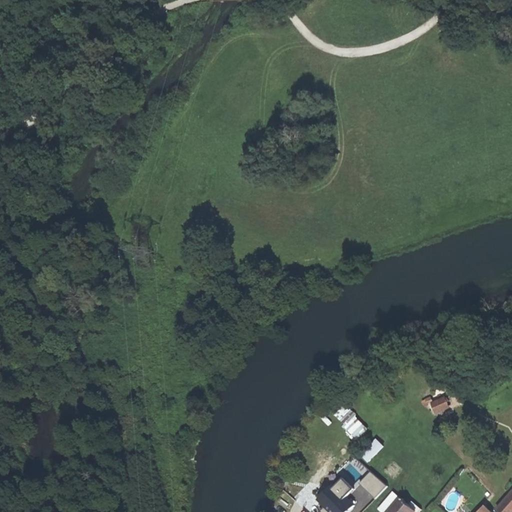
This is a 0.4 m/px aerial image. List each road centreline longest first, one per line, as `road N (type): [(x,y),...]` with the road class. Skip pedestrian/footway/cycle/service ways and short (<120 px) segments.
road 1 (track): [(456,0),(418,37),(366,54),(314,40),(271,2)]
road 2 (track): [(130,29),(55,101),(0,132)]
